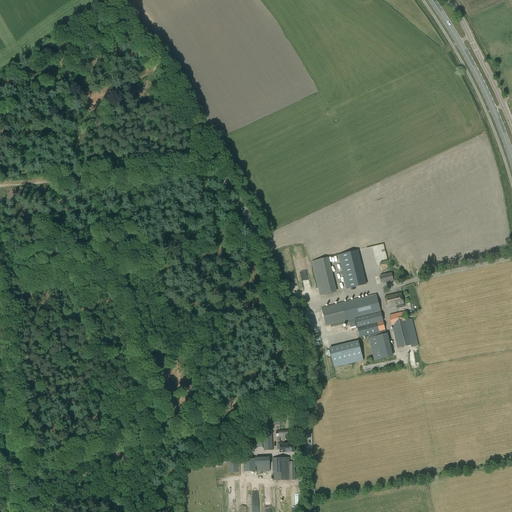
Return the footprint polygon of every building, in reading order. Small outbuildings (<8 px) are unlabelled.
[(145,24),(151,33),(154,31),(148,22),(145,24)] [(359,251),(339,256),(347,289),(366,285),(359,251)] [(336,292),(328,257),(312,261),(320,295),(336,292)] [(392,274),(392,273),(379,276),(381,284),(394,281),(393,279),(396,279),(394,273),(392,274)] [(404,303),(401,294),(384,298),(387,308),(404,303)] [(377,295),(375,295),(322,306),(328,328),(355,323),(360,336),(368,335),(375,360),(394,355),(388,333),(385,333),(377,295)] [(407,320),(405,312),(389,315),(397,349),(411,345),(411,347),(418,346),(412,319),(407,320)] [(363,361),(363,359),(358,341),(329,348),(333,364),(334,368),(355,363),(363,361)] [(270,423),(270,420),(264,421),(264,423),(262,423),(264,451),(273,450),(271,423),(270,423)] [(295,440),(290,440),(290,444),(277,444),(277,450),(280,450),(280,452),(295,452),(295,440)] [(270,466),(270,457),(255,457),(255,459),(243,459),(243,472),(256,472),(270,472),(270,466)] [(229,459),(230,472),(239,472),(238,458),(229,459)] [(272,458),(273,481),(295,480),(294,462),(289,462),(289,458),(272,458)]
